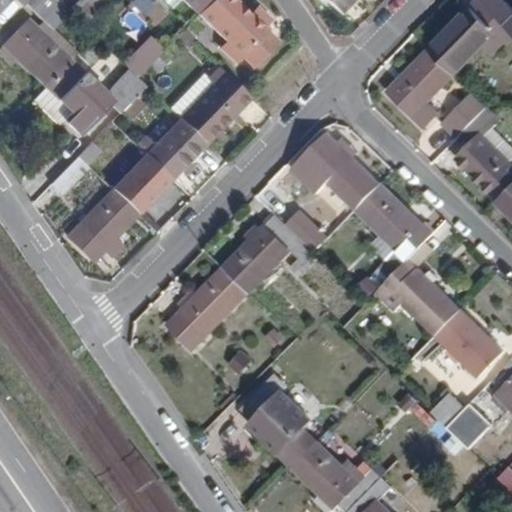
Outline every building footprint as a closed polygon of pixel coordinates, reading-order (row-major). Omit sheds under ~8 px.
[(52,30),(68,13),(54,0),(29,0),(25,4),(42,21),(52,30)] [(80,0),(71,10),(85,23),(106,0),(80,0)] [(183,0),(198,14),(212,0),(183,0)] [(251,16),(233,0),(212,0),(198,14),(229,43),(222,50),(236,64),(246,53),(257,63),(277,42),(264,29),(271,20),(258,8),(251,16)] [(324,0),(339,14),(352,0),(324,0)] [(479,0),(430,51),(456,76),(483,48),(491,55),(505,41),(509,45),(511,41),(511,30),(481,0),(479,0)] [(511,7),(504,0),(481,0),(511,30),(511,7)] [(16,61),(45,89),(71,62),(34,28),(26,21),(6,42),(21,56),(16,61)] [(71,62),(78,55),(52,30),(42,21),(34,28),(71,62)] [(16,61),(21,56),(6,42),(0,48),(0,57),(10,67),(16,61)] [(150,65),(158,73),(173,57),(165,50),(150,65)] [(440,113),(429,103),(456,76),(430,51),(390,92),(426,127),(440,113)] [(127,69),(104,93),(71,62),(45,89),(32,102),(57,127),(59,125),(56,122),(60,118),(63,120),(81,137),(110,106),(119,115),(128,105),(146,87),(127,69)] [(171,111),(205,144),(250,98),(218,68),(208,80),(203,75),(169,110),(171,111)] [(128,105),(136,113),(154,94),(146,87),(128,105)] [(463,114),(473,124),(490,107),(479,97),(463,114)] [(511,163),(486,139),(496,129),(504,121),(490,107),(473,124),(468,129),(477,137),(461,154),(476,167),(471,172),(500,201),(511,188),(511,163)] [(172,179),(178,173),(205,144),(171,111),(147,137),(138,147),(146,155),(168,176),(172,179)] [(442,135),(452,145),(468,129),(473,124),(463,114),(442,135)] [(511,163),(511,144),(496,129),(486,139),(511,163)] [(357,210),(382,184),(329,133),(309,154),(319,164),(315,169),(304,180),(317,192),(328,182),(357,210)] [(77,158),(87,167),(100,153),(91,143),(77,158)] [(315,169),(319,164),(309,154),(304,159),(315,169)] [(166,187),(162,183),(168,176),(146,155),(112,191),(138,215),(166,187)] [(51,186),(62,196),(89,169),(87,167),(77,158),(51,186)] [(410,259),(435,234),(382,184),(357,210),(387,239),(391,234),(405,248),(392,261),(401,269),(410,259)] [(511,188),(500,201),(511,212),(511,188)] [(115,239),(138,215),(112,191),(67,237),(88,258),(98,248),(103,252),(115,239)] [(225,268),(250,293),(277,266),(273,262),(287,247),(301,261),(305,264),(308,261),(316,253),(306,244),(278,215),(225,268)] [(103,252),(111,260),(124,247),(115,239),(103,252)] [(316,253),(321,248),(311,239),(306,244),(316,253)] [(437,335),(462,309),(410,259),(401,269),(380,290),(399,308),(404,303),(437,335)] [(293,269),(301,277),(312,265),(308,261),(305,264),(301,261),(293,269)] [(170,325),(194,350),(250,293),(225,268),(200,295),(196,291),(183,304),(187,308),(170,325)] [(480,377),(505,351),(462,309),(437,335),(480,377)] [(237,376),(252,361),(241,350),(226,366),(237,376)] [(448,429),(468,409),(440,383),(437,386),(411,362),(396,379),(448,429)] [(511,363),(494,382),(502,389),(498,394),(511,407),(511,363)] [(318,442),(304,429),(311,421),(284,395),(289,389),(276,377),(265,389),(264,388),(243,409),(270,436),(264,441),(292,468),(318,442)] [(507,414),(511,408),(511,407),(498,394),(492,400),(507,414)] [(448,429),(471,452),(495,426),(472,404),(468,409),(448,429)] [(264,441),(270,436),(255,421),(250,427),(264,441)] [(339,504),(347,511),(350,511),(382,479),(372,470),(367,476),(350,460),(343,467),(318,442),(292,468),(322,496),(326,491),(339,504)] [(500,479),(504,483),(511,474),(508,471),(500,479)] [(389,511),(380,502),(392,489),(382,479),(350,511),(389,511)] [(314,503),(323,511),(330,511),(339,504),(326,491),(322,496),(314,503)]
